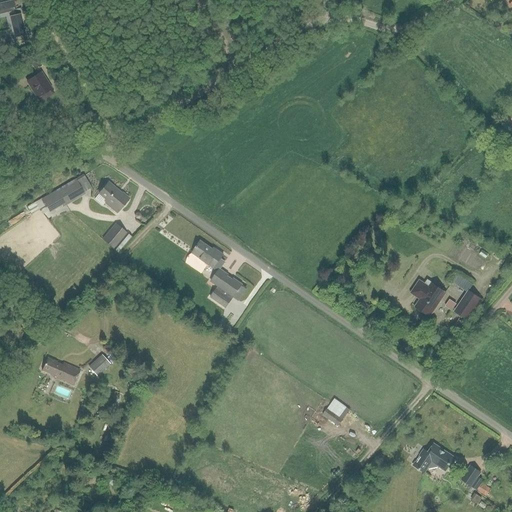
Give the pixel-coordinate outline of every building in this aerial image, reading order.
[(7,12),(14,10),(11,0),(0,0),(0,10),(7,9),(7,12)] [(26,35),(21,14),(10,16),(15,38),(26,35)] [(42,66),(39,58),(31,62),(34,70),(42,66)] [(41,102),(53,94),(41,74),(28,82),(37,96),(41,102)] [(131,110),(128,106),(119,111),(122,116),(131,110)] [(50,213),(84,193),(76,178),(42,198),(50,213)] [(117,213),(129,199),(122,193),(121,193),(108,183),(99,194),(107,200),(105,203),(117,213)] [(119,253),(132,237),(116,224),(103,240),(119,253)] [(215,252),(200,241),(192,254),(219,272),(211,282),(218,286),(210,297),(225,308),(233,297),(234,298),(243,285),(234,279),(233,280),(228,277),(229,275),(221,270),(225,263),(220,259),(223,255),(216,250),(215,252)] [(468,289),(473,282),(458,273),(454,280),(468,289)] [(430,316),(446,293),(432,283),(429,287),(420,281),(412,292),(421,299),(416,306),(430,316)] [(469,320),(482,300),(469,291),(455,311),(469,320)] [(110,364),(102,356),(89,368),(97,376),(110,364)] [(73,386),(80,370),(64,363),(63,365),(57,363),(57,362),(47,358),(42,370),(51,374),(50,376),(73,386)] [(343,420),(338,415),(339,412),(330,405),(323,415),(339,426),(343,420)] [(445,471),(454,458),(434,444),(427,455),(422,452),(413,465),(425,473),(429,467),(430,468),(435,467),(436,465),(445,471)] [(481,472),(470,465),(461,479),(476,490),(483,480),(478,476),(481,472)] [(485,496),(490,490),(482,484),(477,490),(485,496)] [(474,499),(480,502),(483,496),(477,493),(474,499)]
